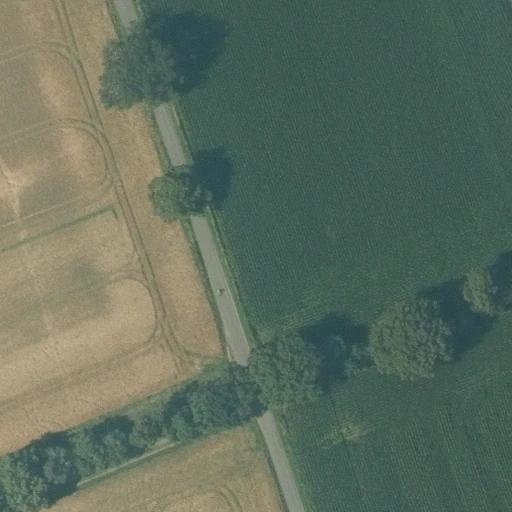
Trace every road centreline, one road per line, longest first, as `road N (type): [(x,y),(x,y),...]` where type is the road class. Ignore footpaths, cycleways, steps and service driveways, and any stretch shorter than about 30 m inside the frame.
road 1 (track): [(0,502),(511,292)]
road 2 (unclassified): [(123,0),(302,511)]
